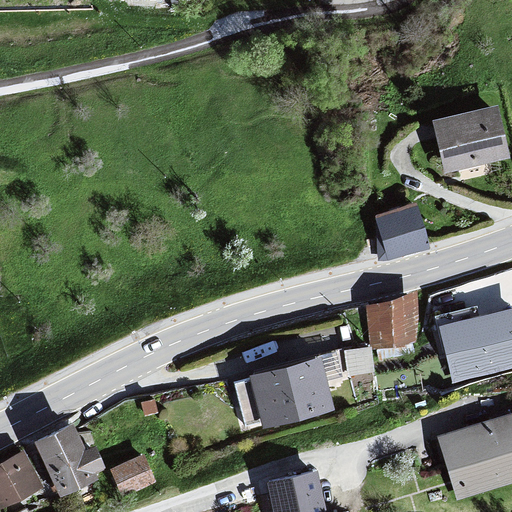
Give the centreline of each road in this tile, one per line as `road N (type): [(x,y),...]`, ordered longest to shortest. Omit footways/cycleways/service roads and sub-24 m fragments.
road 1 (tertiary): [(511,241),(211,328),(0,430)]
road 2 (residential): [(389,0),(272,17),(144,58),(0,89)]
